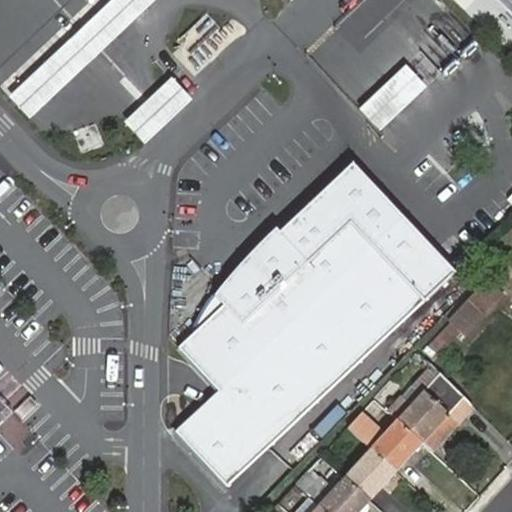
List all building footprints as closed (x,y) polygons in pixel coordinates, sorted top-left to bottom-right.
[(113,0),(10,98),(30,119),(155,0),(113,0)] [(361,110),(381,131),(443,72),(423,51),(361,110)] [(172,80),(124,125),(144,146),(191,101),(172,80)] [(449,268),(352,165),(277,235),(255,256),(258,259),(227,289),(223,306),(177,349),(217,392),(174,432),(227,488),(386,338),(455,274),(449,268)] [(449,268),(455,274),(457,276),(476,259),(468,251),(449,268)] [(466,335),(502,297),(488,284),(426,351),(433,358),(460,329),(466,335)] [(431,452),(472,406),(430,365),(414,384),(423,392),(396,421),(423,445),(431,452)] [(336,403),(311,427),(320,436),(345,412),(336,403)] [(396,473),(423,445),(396,421),(370,449),(396,473)] [(370,502),(396,473),(370,449),(344,478),(370,502)] [(265,495),(290,469),(271,450),(245,475),(265,495)] [(323,511),(361,511),(370,502),(344,478),(318,507),(323,511)] [(323,511),(318,507),(309,498),(296,511),(323,511)]
